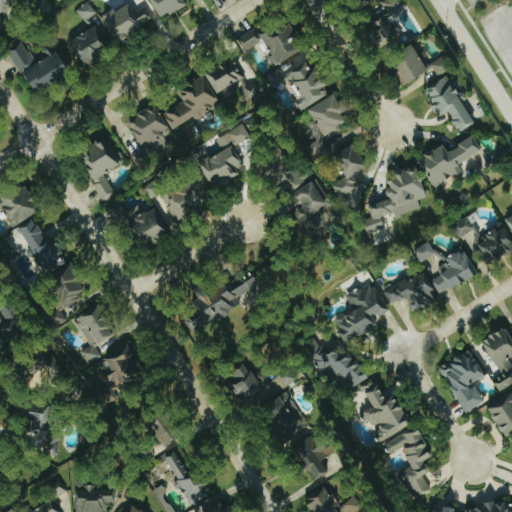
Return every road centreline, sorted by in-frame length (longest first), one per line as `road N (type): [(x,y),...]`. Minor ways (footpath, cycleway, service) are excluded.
road 1 (residential): [(271,511),(0,87)]
road 2 (residential): [(0,162),(251,0)]
road 3 (residential): [(511,283),(404,353),(470,461)]
road 4 (residential): [(311,0),(392,129)]
road 5 (tertiary): [(437,0),(511,114)]
road 6 (residential): [(132,295),(245,223)]
